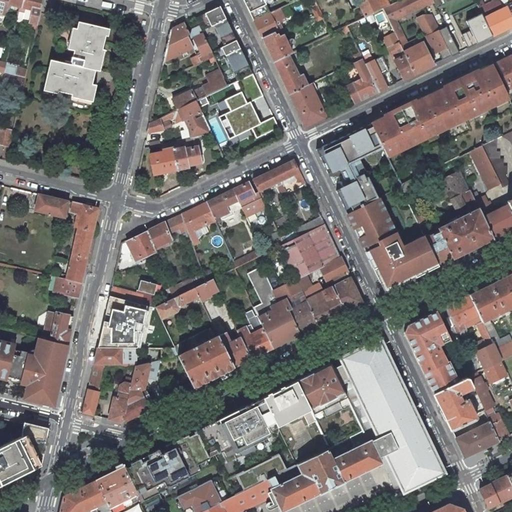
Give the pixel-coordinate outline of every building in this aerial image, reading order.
[(23,0),(7,0),(7,2),(7,5),(19,8),(21,8),(23,0)] [(30,28),(36,29),(40,11),(42,0),(23,0),(21,8),(31,10),(29,20),(28,23),(31,24),(30,28)] [(243,0),(254,20),(270,13),(264,0),(243,0)] [(366,0),(359,4),(360,7),(365,17),(380,9),(382,8),(389,4),(387,0),(366,0)] [(395,20),(434,2),(432,0),(398,0),(389,4),(382,8),(390,24),(394,33),(396,37),(402,34),(398,25),(395,20)] [(493,36),(511,26),(511,4),(501,10),(496,0),(494,0),(485,5),(482,0),(480,0),(476,2),(477,3),(482,13),(493,36)] [(201,31),(213,25),(224,46),(236,40),(229,26),(226,18),(224,19),(222,15),(224,14),(220,6),(195,18),(201,31)] [(270,13),(254,20),(262,38),(274,32),(282,29),(280,23),(285,21),(279,8),(277,9),(270,13)] [(390,24),(382,8),(380,9),(387,25),(390,24)] [(466,21),(471,30),(461,35),(467,48),(493,36),(482,13),(466,21)] [(425,35),(435,53),(439,51),(447,47),(440,33),(431,15),(423,15),(417,18),(425,35)] [(95,70),(98,55),(101,56),(107,28),(102,27),(78,21),(73,42),(71,42),(69,51),(73,52),(72,57),(71,57),(70,61),(71,62),(71,64),(50,59),(44,86),(58,89),(57,91),(79,96),(79,93),(93,97),(96,84),(92,83),(95,70)] [(163,62),(194,48),(188,35),(190,34),(185,23),(170,30),(163,62)] [(403,51),(396,37),(394,33),(390,24),(387,25),(385,26),(390,35),(394,44),(388,47),(404,79),(415,74),(403,51)] [(459,53),(448,30),(440,33),(447,47),(439,51),(440,54),(443,60),(452,56),(459,53)] [(274,32),(262,38),(274,62),(288,54),(292,53),(283,34),(278,36),(277,34),(275,35),(274,32)] [(201,54),(197,55),(201,63),(213,57),(211,53),(207,44),(202,33),(193,38),(201,54)] [(407,43),(402,34),(396,37),(403,51),(412,47),(409,42),(407,43)] [(420,43),(418,38),(409,42),(412,47),(420,43)] [(215,61),(225,56),(237,81),(252,74),(245,59),(243,60),(241,55),(243,55),(240,48),(236,40),(224,46),(211,53),(213,57),(215,61)] [(432,65),(422,46),(425,44),(424,41),(421,43),(420,43),(412,47),(403,51),(415,74),(432,65)] [(308,85),(302,74),(299,76),(288,54),(274,62),(289,94),(308,85)] [(511,54),(497,62),(507,82),(508,85),(505,86),(507,89),(511,86),(511,54)] [(191,58),(194,66),(201,63),(197,55),(191,58)] [(362,60),(378,92),(387,87),(386,84),(387,83),(378,62),(375,63),(373,60),(371,56),(362,60)] [(354,84),(346,87),(354,103),(378,92),(362,60),(362,59),(355,62),(362,79),(353,83),(354,84)] [(18,65),(6,62),(6,63),(4,72),(25,78),(27,70),(17,68),(18,65)] [(492,64),(502,84),(507,82),(497,62),(494,64),(492,64)] [(471,115),(481,110),(480,108),(489,104),(490,103),(500,99),(499,97),(506,93),(502,84),(492,64),(428,95),(443,124),(450,121),(451,123),(461,118),(462,117),(470,113),(471,115)] [(203,86),(207,95),(212,93),(227,86),(221,75),(219,69),(206,75),(210,83),(203,86)] [(263,96),(252,74),(237,81),(236,82),(241,92),(225,100),(231,111),(224,114),(235,136),(251,128),(255,134),(256,138),(278,128),(273,117),(258,124),(253,113),(251,113),(247,104),(263,96)] [(308,85),(289,94),(305,127),(324,118),(312,91),(317,89),(314,82),(308,85)] [(172,99),(177,110),(196,101),(206,96),(202,86),(192,91),(191,90),(172,99)] [(206,96),(196,101),(199,107),(215,99),(212,93),(207,95),(206,96)] [(500,99),(490,103),(491,105),(493,105),(508,98),(507,95),(506,93),(499,97),(500,99)] [(402,108),(370,123),(382,147),(387,157),(398,152),(404,149),(411,146),(421,140),(419,136),(425,133),(430,130),(431,130),(443,124),(428,95),(402,108)] [(177,123),(189,117),(201,111),(199,107),(196,101),(177,110),(149,124),(147,133),(162,130),(173,124),(170,119),(174,117),(177,123)] [(208,125),(201,111),(189,117),(192,124),(193,126),(189,129),(190,137),(191,139),(194,138),(212,134),(208,125)] [(235,136),(224,114),(218,117),(229,139),(235,136)] [(445,128),(460,121),(461,119),(461,118),(451,123),(450,121),(443,124),(445,128)] [(335,190),(346,212),(373,199),(369,192),(375,189),(368,175),(366,176),(364,173),(365,169),(360,158),(382,147),(370,123),(316,149),(327,173),(339,167),(347,184),(335,190)] [(432,135),(445,128),(443,124),(431,130),(430,130),(431,132),(432,135)] [(0,143),(5,145),(2,160),(6,160),(13,130),(0,127),(0,128),(0,143)] [(511,130),(502,135),(511,141),(511,144),(511,130)] [(191,139),(178,141),(172,143),(173,148),(173,149),(180,148),(187,147),(187,148),(196,147),(194,138),(191,139)] [(497,138),(480,146),(500,184),(502,187),(509,184),(505,175),(506,174),(507,166),(503,166),(503,159),(499,159),(500,152),(496,152),(497,138)] [(187,147),(180,148),(173,149),(177,169),(188,167),(187,165),(201,162),(199,154),(197,146),(196,147),(187,148),(187,147)] [(480,146),(469,151),(488,189),(500,184),(480,146)] [(154,174),(177,169),(173,149),(173,148),(168,149),(159,151),(159,152),(149,154),(154,174)] [(303,180),(299,171),(294,160),(253,179),(258,191),(294,174),(299,183),(303,180)] [(327,173),(335,190),(347,184),(339,167),(327,173)] [(435,184),(429,172),(416,178),(422,190),(435,184)] [(443,200),(450,196),(456,208),(463,205),(467,213),(438,228),(439,231),(426,238),(438,265),(494,238),(474,200),(460,172),(435,184),(443,200)] [(401,185),(400,186),(401,187),(405,196),(406,198),(422,190),(416,178),(401,185)] [(253,195),(247,182),(233,189),(241,207),(246,216),(263,208),(256,194),(253,195)] [(286,194),(282,184),(276,186),(280,196),(286,194)] [(27,200),(29,192),(16,188),(14,197),(27,200)] [(233,189),(206,202),(214,218),(219,216),(221,220),(234,214),(233,211),(241,207),(233,189)] [(369,192),(373,199),(378,196),(375,189),(369,192)] [(259,192),(256,194),(263,208),(266,207),(259,192)] [(35,210),(64,217),(68,201),(39,194),(35,210)] [(486,194),(474,200),(494,238),(511,228),(511,211),(509,204),(490,213),(488,210),(492,208),(494,206),(491,200),(489,201),(486,194)] [(380,282),(394,287),(438,265),(426,238),(424,235),(423,235),(402,246),(379,197),(378,196),(373,199),(346,212),(351,223),(354,228),(358,226),(362,234),(358,236),(380,282)] [(81,215),(66,279),(81,283),(85,266),(98,209),(72,202),(70,212),(81,215)] [(206,202),(181,214),(185,223),(190,237),(193,245),(199,243),(197,239),(203,234),(209,231),(206,225),(215,220),(214,218),(206,202)] [(421,212),(415,215),(420,226),(426,223),(421,212)] [(178,227),(185,223),(181,214),(174,217),(178,227)] [(320,216),(296,228),(297,230),(300,236),(324,223),(320,216)] [(171,239),(164,222),(147,230),(154,247),(171,239)] [(300,236),(283,244),(279,246),(296,280),(306,275),(320,268),(341,258),(324,223),(300,236)] [(147,230),(126,241),(121,243),(119,253),(126,254),(131,252),(135,259),(155,249),(154,247),(147,230)] [(275,243),(261,250),(263,254),(279,246),(283,244),(280,238),(278,232),(271,235),(275,243)] [(261,249),(233,262),(236,267),(263,254),(261,250),(261,249)] [(312,287),(306,275),(296,280),(319,325),(362,303),(350,277),(348,272),(341,258),(320,268),(328,285),(338,280),(339,283),(323,291),(319,283),(312,287)] [(257,315),(265,330),(273,347),(300,334),(319,325),(296,280),(282,286),(274,290),(267,275),(262,266),(247,273),(262,303),(253,307),(257,315)] [(210,270),(203,273),(206,282),(212,279),(214,278),(210,270)] [(511,272),(469,294),(479,314),(482,321),(489,318),(511,306),(511,272)] [(53,292),(78,298),(81,283),(66,279),(56,276),(53,292)] [(191,279),(170,289),(173,298),(195,288),(195,287),(191,279)] [(200,299),(218,290),(212,279),(206,282),(195,287),(195,288),(199,296),(200,299)] [(138,289),(137,294),(111,287),(109,295),(152,306),(154,299),(153,298),(156,284),(140,280),(138,289)] [(178,306),(199,296),(195,288),(173,298),(169,300),(156,307),(161,319),(177,311),(179,307),(178,306)] [(479,314),(469,294),(446,306),(455,325),(453,326),(456,332),(460,330),(466,342),(473,339),(467,327),(471,325),(468,319),(479,314)] [(152,306),(109,295),(97,348),(137,348),(141,348),(142,342),(145,343),(148,333),(153,334),(155,327),(149,325),(153,310),(155,311),(156,307),(152,306)] [(250,325),(237,331),(240,337),(251,358),(273,347),(265,330),(262,331),(255,316),(252,310),(245,313),(250,325)] [(436,310),(409,324),(407,325),(404,332),(415,355),(418,362),(421,368),(444,357),(438,345),(450,339),(436,310)] [(67,344),(73,316),(56,312),(49,311),(46,321),(45,325),(42,338),(67,344)] [(489,318),(482,321),(483,323),(501,360),(511,354),(511,336),(511,335),(500,340),(492,324),(489,318)] [(474,348),(483,368),(501,360),(483,323),(477,326),(487,346),(485,347),(483,344),(474,348)] [(225,332),(218,335),(234,367),(251,358),(240,337),(230,342),(225,332)] [(194,347),(179,355),(178,355),(194,387),(234,367),(218,335),(202,343),(197,333),(189,338),(194,347)] [(58,386),(60,374),(58,374),(60,363),(63,363),(67,344),(42,338),(38,337),(34,356),(20,352),(19,355),(14,354),(14,357),(9,377),(21,380),(20,382),(27,384),(27,388),(24,398),(53,405),(58,386)] [(330,448),(327,449),(332,459),(371,440),(382,462),(396,490),(419,479),(442,468),(433,449),(380,338),(341,358),(344,363),(333,369),(351,406),(363,432),(330,448)] [(0,372),(8,374),(7,376),(9,377),(14,357),(14,354),(13,354),(15,345),(0,341),(0,372)] [(182,342),(174,346),(175,348),(177,352),(185,348),(182,342)] [(134,366),(137,348),(97,348),(94,363),(105,363),(114,363),(121,364),(121,366),(134,366)] [(458,381),(448,360),(446,361),(444,357),(421,368),(426,378),(433,393),(458,381)] [(483,368),(490,382),(492,381),(501,377),(506,375),(507,374),(501,360),(483,368)] [(92,415),(102,376),(102,375),(105,363),(94,363),(88,388),(82,412),(92,415)] [(131,383),(122,422),(150,409),(154,406),(148,394),(144,388),(149,365),(148,363),(134,366),(132,377),(131,383)] [(333,369),(330,363),(296,380),(309,406),(316,421),(317,423),(351,406),(333,369)] [(494,405),(480,376),(479,377),(476,372),(468,376),(484,410),(486,415),(494,411),(492,406),(494,405)] [(501,377),(492,381),(494,386),(508,379),(506,375),(501,377)] [(484,410),(468,376),(458,381),(433,393),(451,430),(476,419),(474,415),(484,410)] [(309,406),(296,380),(262,397),(275,423),(309,406)] [(113,396),(108,419),(122,422),(131,383),(125,382),(120,385),(117,397),(113,396)] [(214,454),(222,451),(223,453),(224,452),(232,448),(234,452),(269,435),(267,430),(277,426),(275,423),(262,397),(237,409),(177,439),(193,473),(200,470),(197,463),(214,454)] [(508,436),(501,420),(502,420),(498,413),(495,414),(494,411),(486,415),(488,418),(489,422),(498,441),(508,436)] [(464,457),(498,441),(489,422),(455,438),(464,457)] [(0,482),(1,483),(2,482),(1,479),(38,460),(40,453),(42,453),(45,443),(42,442),(43,436),(46,436),(48,429),(24,424),(22,431),(22,432),(21,436),(0,446),(0,482)] [(193,473),(177,439),(123,466),(136,491),(163,479),(166,485),(193,473)] [(371,440),(332,459),(327,449),(297,464),(302,474),(271,488),(270,488),(271,489),(274,496),(281,511),(382,462),(371,440)] [(249,469),(237,475),(244,491),(267,479),(287,469),(279,454),(274,457),(267,460),(259,464),(257,465),(249,469)] [(287,469),(267,479),(271,488),(302,474),(297,464),(287,469)] [(106,501),(108,504),(120,498),(122,504),(139,496),(136,491),(123,466),(96,479),(106,501)] [(511,485),(507,475),(490,483),(499,502),(511,496),(511,485)] [(97,505),(106,501),(96,479),(63,496),(59,511),(83,511),(88,510),(97,505)] [(240,511),(249,508),(264,501),(274,496),(271,489),(270,488),(271,488),(267,479),(244,491),(235,495),(221,502),(220,503),(224,511),(240,511)] [(181,495),(177,497),(184,509),(191,505),(194,511),(201,511),(220,503),(221,502),(211,480),(199,486),(181,495)] [(479,488),(488,507),(499,502),(490,483),(479,488)] [(111,511),(110,509),(108,504),(106,501),(97,505),(100,511),(111,511)] [(201,511),(224,511),(220,503),(201,511)]
